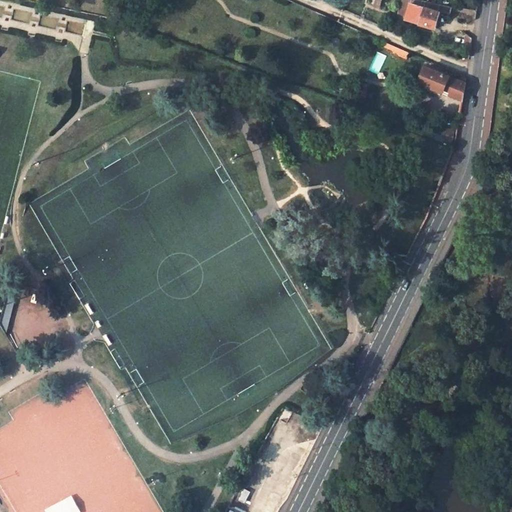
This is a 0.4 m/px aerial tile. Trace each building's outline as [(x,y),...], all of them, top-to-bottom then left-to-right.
[(402,0),(398,13),(408,16),(412,0),(402,0)] [(412,0),(408,16),(406,20),(435,28),(439,11),(440,3),(424,0),(412,0)] [(450,14),(452,6),(440,3),(439,11),(450,14)] [(385,41),(383,46),(408,57),(409,52),(385,41)] [(465,82),(425,66),(419,81),(463,99),(465,82)] [(457,135),(450,134),(450,136),(446,136),(446,140),(449,140),(448,141),(456,142),(457,135)] [(479,188),(486,191),(491,182),(484,178),(479,188)] [(0,324),(6,334),(18,285),(10,283),(0,321),(0,324)]
